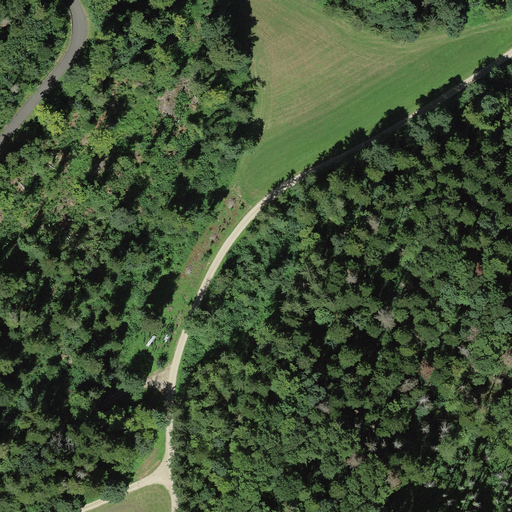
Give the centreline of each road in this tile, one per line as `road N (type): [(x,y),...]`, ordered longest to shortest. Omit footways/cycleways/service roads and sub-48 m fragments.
road 1 (track): [(175,511),(163,467),(171,379),(216,258),(258,204),(511,52)]
road 2 (track): [(511,113),(326,243),(295,274),(208,511)]
road 3 (track): [(0,465),(62,437),(109,399),(171,379)]
road 4 (residential): [(68,0),(76,22),(71,52),(0,144)]
